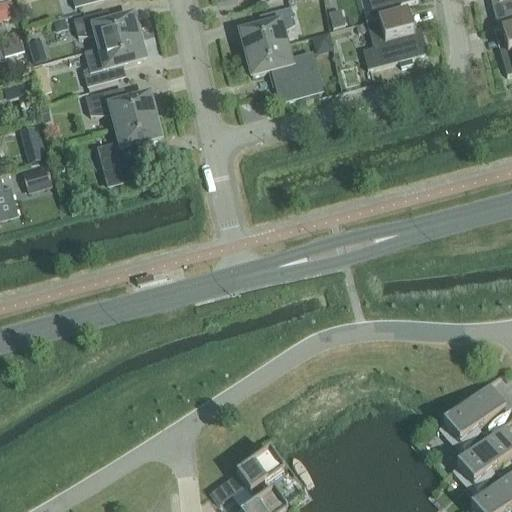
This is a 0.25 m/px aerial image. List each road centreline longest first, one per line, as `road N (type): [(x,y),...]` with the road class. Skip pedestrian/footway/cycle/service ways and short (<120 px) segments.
road 1 (unclassified): [(182,427),(327,339),(511,328)]
road 2 (residential): [(211,142),(464,75),(451,0)]
road 3 (tertiary): [(0,341),(241,277)]
road 4 (tertiary): [(425,228),(341,239),(241,277)]
road 5 (tertiary): [(241,277),(347,260),(425,228)]
road 6 (unclassified): [(44,511),(182,427)]
road 7 (residential): [(182,0),(211,142)]
